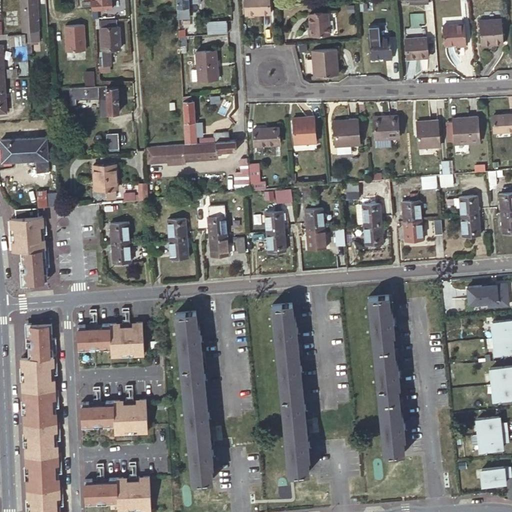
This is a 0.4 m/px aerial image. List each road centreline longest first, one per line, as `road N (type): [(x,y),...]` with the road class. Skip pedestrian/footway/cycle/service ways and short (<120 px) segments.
road 1 (residential): [(511,262),(66,301)]
road 2 (residential): [(511,84),(292,90)]
road 3 (residential): [(66,301),(75,511)]
road 4 (secondary): [(6,473),(0,320)]
road 5 (residential): [(292,90),(253,85),(250,70),(255,58),(279,52),(292,75)]
